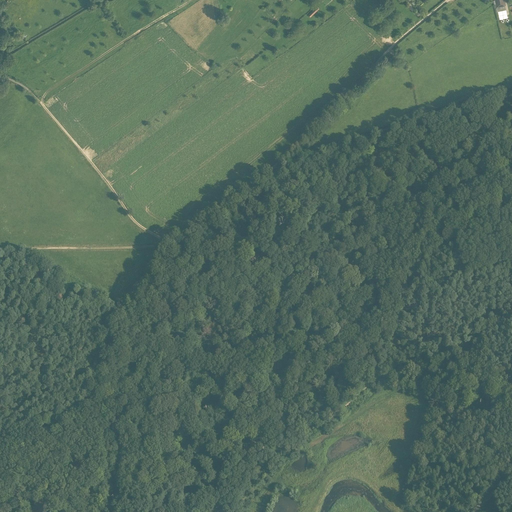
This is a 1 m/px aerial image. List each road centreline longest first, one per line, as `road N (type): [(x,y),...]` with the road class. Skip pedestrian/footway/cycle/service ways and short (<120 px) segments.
road 1 (unclassified): [(447,0),(282,161),(174,240)]
road 2 (track): [(511,403),(385,378),(299,435),(237,459)]
road 3 (track): [(174,240),(137,225),(46,108),(2,77)]
road 4 (track): [(282,161),(511,89)]
road 5 (track): [(191,0),(46,92),(43,105)]
road 6 (track): [(174,240),(0,252)]
